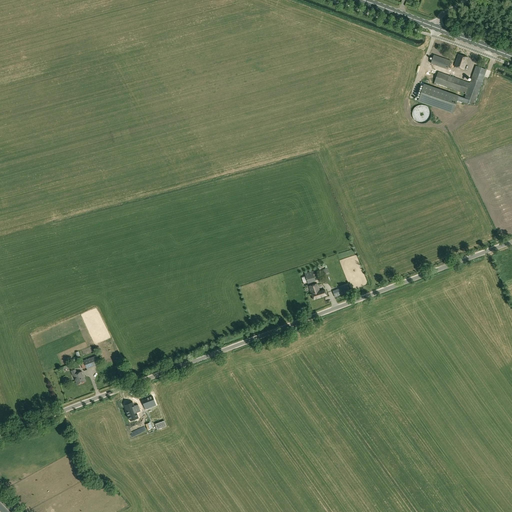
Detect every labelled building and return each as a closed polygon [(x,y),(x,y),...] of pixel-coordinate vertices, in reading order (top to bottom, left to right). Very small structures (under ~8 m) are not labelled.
[(458,54),(454,66),(464,70),(468,57),(458,54)] [(451,61),(434,55),(430,64),(448,70),(451,61)] [(475,66),(470,83),(465,94),(463,101),(474,105),(487,70),(475,66)] [(465,94),(470,83),(438,71),(434,83),(463,93),(462,93),(465,94)] [(452,113),(458,96),(423,84),(418,101),(452,113)] [(305,274),(308,284),(315,281),(312,272),(305,274)] [(317,284),(309,286),(313,300),(327,295),(325,290),(320,291),(317,284)] [(334,292),(336,297),(350,292),(348,286),(334,292)] [(85,361),(87,369),(99,365),(97,357),(85,361)] [(74,375),(77,384),(85,381),(81,372),(77,374),(75,370),(71,371),(73,375),(74,375)] [(141,411),(138,404),(134,406),(133,402),(125,406),(130,421),(139,418),(137,413),(141,411)] [(142,416),(145,421),(152,417),(150,412),(142,416)] [(151,431),(163,426),(161,419),(159,420),(159,418),(156,419),(156,421),(148,425),(151,431)] [(0,509),(2,511),(18,511),(15,509),(15,508),(0,492),(0,509)]
